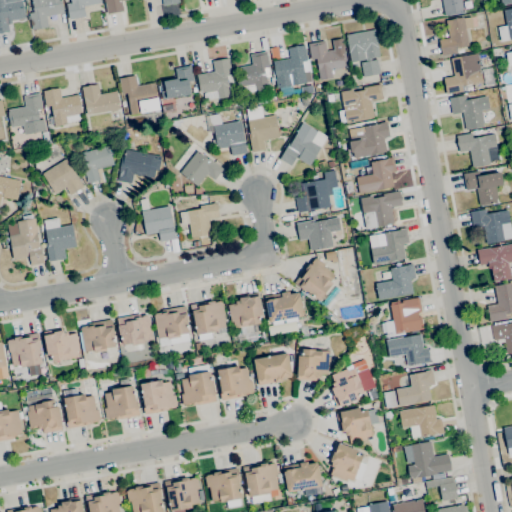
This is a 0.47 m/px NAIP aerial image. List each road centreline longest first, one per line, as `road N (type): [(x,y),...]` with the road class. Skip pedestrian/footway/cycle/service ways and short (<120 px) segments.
road 1 (residential): [(395,0),(491,511)]
road 2 (residential): [(0,68),(381,0)]
road 3 (residential): [(0,477),(294,424)]
road 4 (residential): [(0,304),(267,256)]
